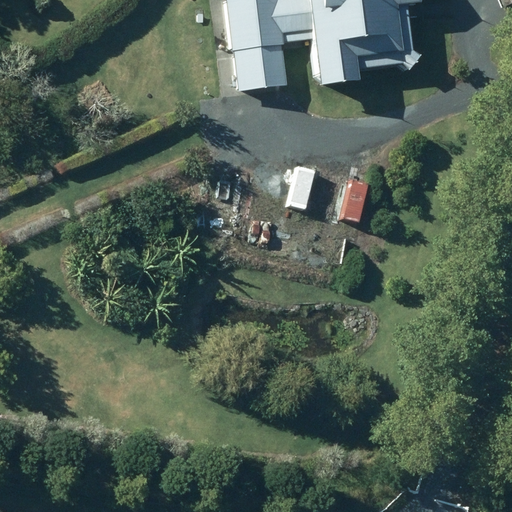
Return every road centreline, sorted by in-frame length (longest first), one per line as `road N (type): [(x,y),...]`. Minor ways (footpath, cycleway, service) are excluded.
road 1 (unknown): [(392,511),(511,115)]
road 2 (unknown): [(473,0),(442,79),(348,127),(239,146)]
